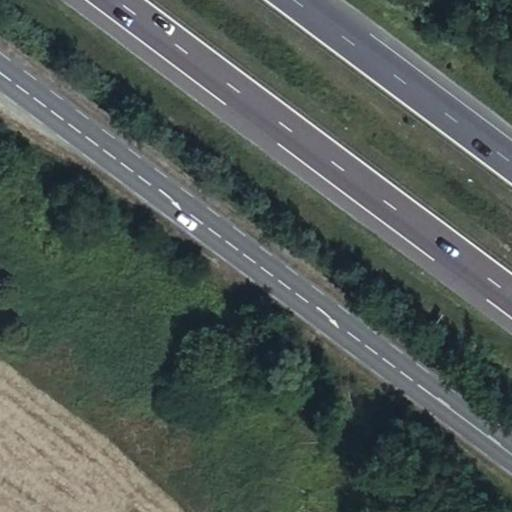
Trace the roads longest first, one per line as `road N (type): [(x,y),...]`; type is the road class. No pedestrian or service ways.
road 1 (secondary): [(0,74),(511,457)]
road 2 (motorway): [(114,0),(511,298)]
road 3 (motorway): [(511,164),(292,0)]
